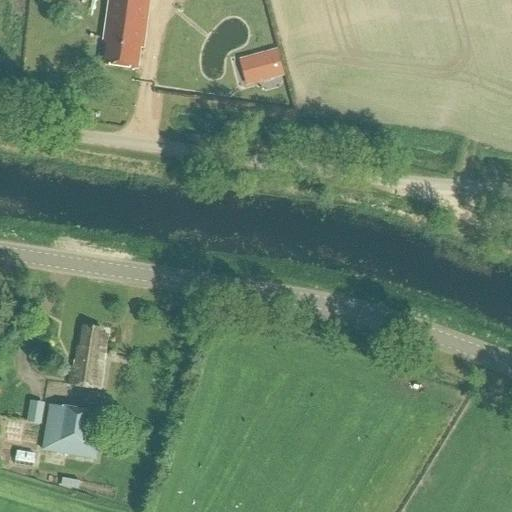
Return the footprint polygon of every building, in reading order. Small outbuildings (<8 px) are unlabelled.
[(141,28),(143,0),(107,0),(102,41),(104,42),(101,63),(133,67),(138,27),(141,28)] [(251,57),(258,83),(279,77),(272,51),(251,57)] [(102,335),(103,329),(84,327),(84,332),(78,331),(76,348),(79,349),(78,354),(76,354),(71,385),(99,389),(107,336),(102,335)] [(97,458),(103,412),(50,405),(44,451),(97,458)] [(72,473),(68,491),(91,496),(95,478),(72,473)]
